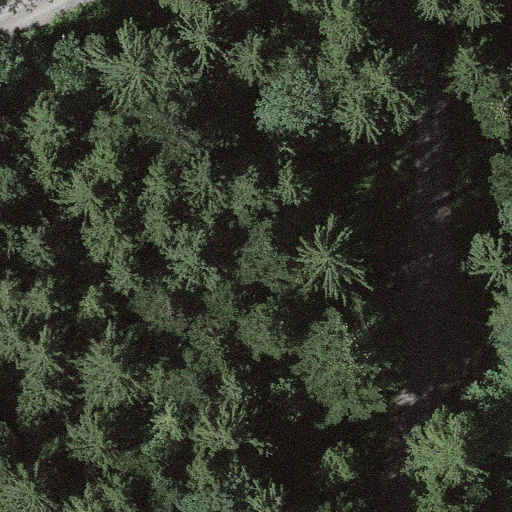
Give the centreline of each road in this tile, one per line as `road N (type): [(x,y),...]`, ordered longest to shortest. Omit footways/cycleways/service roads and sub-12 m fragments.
road 1 (track): [(394,511),(446,348),(467,125),(428,30),(404,0)]
road 2 (track): [(495,511),(446,348)]
